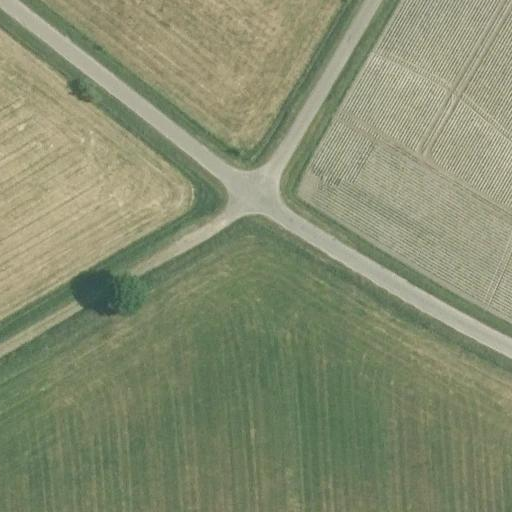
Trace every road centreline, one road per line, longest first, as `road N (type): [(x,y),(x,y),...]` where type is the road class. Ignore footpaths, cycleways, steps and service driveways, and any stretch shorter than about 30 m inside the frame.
road 1 (unclassified): [(250,195),(0,0)]
road 2 (unclassified): [(511,351),(250,195)]
road 3 (track): [(250,195),(205,233),(0,353)]
road 4 (unclassified): [(250,195),(371,0)]
